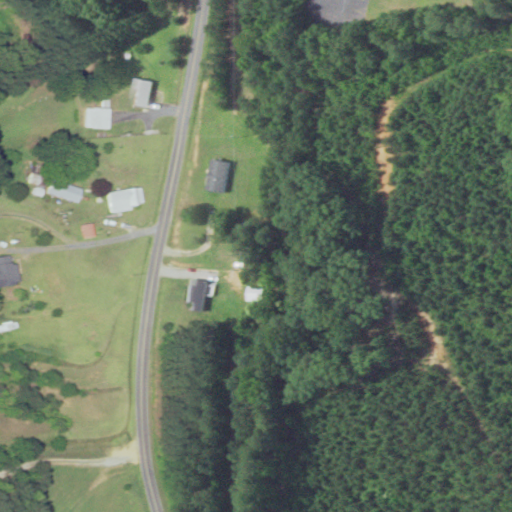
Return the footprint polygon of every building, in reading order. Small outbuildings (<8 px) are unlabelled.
[(135,105),(153,108),(159,80),(141,76),(135,105)] [(86,128),(110,128),(110,106),(86,106),(86,128)] [(229,192),(234,161),(215,158),(210,189),(229,192)] [(85,188),(54,178),(49,193),(80,202),(85,188)] [(113,211),(145,206),(142,186),(110,191),(113,211)] [(0,256),(0,285),(20,284),(18,256),(0,256)] [(220,271),(207,272),(207,281),(188,281),(189,301),(220,300),(220,271)]
